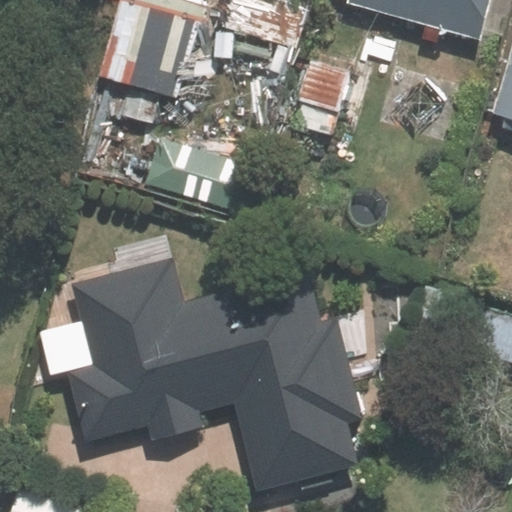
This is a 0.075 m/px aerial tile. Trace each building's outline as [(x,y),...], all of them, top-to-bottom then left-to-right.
[(155,0),(125,0),(106,72),(186,94),(208,15),(155,0)] [(300,43),(314,0),(234,0),(223,25),(223,55),(241,55),(242,24),(300,43)] [(372,0),(487,32),(495,0),(372,0)] [(351,70),(320,61),(304,121),(334,131),(351,70)] [(168,138),(155,181),(252,208),(265,165),(168,138)] [(248,391),(270,480),(359,460),(348,415),(367,411),(344,320),(326,325),(314,275),(190,307),(179,264),(88,286),(108,368),(85,373),(101,434),(164,418),(165,427),(202,417),(199,404),(248,391)] [(511,303),(484,295),(466,355),(511,368),(511,303)] [(24,486),(15,511),(90,511),(92,505),(24,486)]
